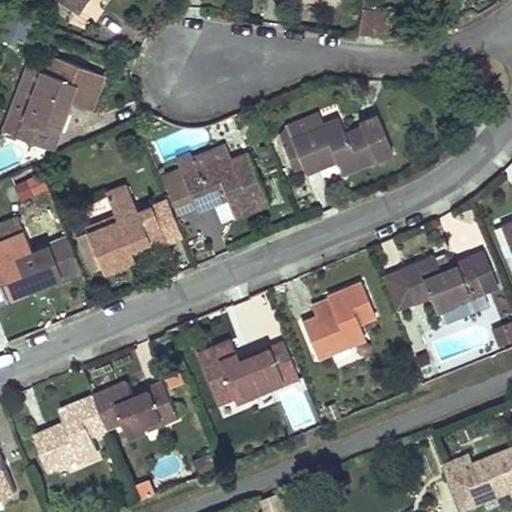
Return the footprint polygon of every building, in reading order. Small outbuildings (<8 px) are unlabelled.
[(58,0),(75,12),(83,0),(58,0)] [(378,0),(360,0),(355,36),(373,38),(385,39),(390,10),(377,8),(378,0)] [(69,102),(91,110),(97,93),(104,75),(54,56),(47,73),(43,71),(23,120),(20,128),(53,141),(69,102)] [(29,66),(5,132),(11,135),(18,118),(23,120),(43,71),(29,66)] [(319,113),(287,127),(288,130),(292,140),(324,125),(319,113)] [(303,165),(305,170),(335,158),(342,173),(362,164),(394,151),(379,114),(361,122),(362,126),(345,133),(339,118),(324,125),(292,140),(288,130),(280,139),(288,158),(298,154),(303,165)] [(18,118),(11,135),(50,150),(53,141),(20,128),(23,120),(18,118)] [(176,158),(181,171),(161,180),(176,216),(227,195),(236,217),(249,211),(270,202),(249,153),(233,159),(228,146),(195,160),(192,152),(176,158)] [(298,154),(288,158),(293,169),(303,165),(298,154)] [(116,216),(86,228),(103,270),(127,260),(135,257),(133,254),(131,248),(149,240),(151,245),(152,248),(168,241),(153,206),(139,211),(127,184),(106,192),(116,216)] [(153,206),(168,241),(182,236),(167,200),(153,206)] [(19,220),(0,227),(0,241),(24,231),(19,220)] [(511,222),(501,227),(511,250),(511,222)] [(79,271),(66,238),(33,253),(24,231),(0,241),(0,280),(4,278),(13,299),(53,282),(79,271)] [(151,245),(149,240),(131,248),(133,254),(151,245)] [(381,278),(394,311),(431,295),(438,311),(443,309),(471,297),(476,310),(491,304),(486,292),(499,287),(485,254),(442,271),(435,255),(414,264),(381,278)] [(317,320),(304,325),(318,357),(332,351),(331,347),(347,340),(349,345),(366,338),(361,323),(377,315),(362,282),(339,292),(328,296),(334,312),(317,320)] [(328,296),(311,303),(317,320),(334,312),(328,296)] [(443,309),(448,323),(476,310),(471,297),(443,309)] [(505,327),(493,332),(500,349),(511,344),(505,327)] [(233,339),(197,354),(217,402),(235,395),(236,399),(253,393),(251,388),(269,381),(271,386),(298,375),(285,343),(258,354),(242,361),(233,339)] [(331,347),(332,351),(349,345),(347,340),(331,347)] [(419,372),(408,376),(413,387),(423,382),(419,372)] [(130,381),(95,395),(110,427),(127,421),(133,437),(150,429),(148,425),(164,418),(166,423),(180,416),(167,384),(150,391),(136,397),(130,381)] [(251,388),(253,393),(271,386),(269,381),(251,388)] [(52,431),(37,437),(51,470),(66,464),(64,460),(80,453),(82,457),(98,450),(93,435),(110,427),(95,395),(61,409),(68,425),(52,431)] [(148,425),(150,429),(166,423),(164,418),(148,425)] [(511,448),(473,462),(486,498),(511,488),(511,448)] [(0,502),(2,502),(1,498),(16,491),(0,452),(0,502)] [(64,460),(66,464),(82,457),(80,453),(64,460)] [(222,466),(216,453),(193,463),(199,476),(222,466)] [(149,483),(139,487),(145,501),(155,497),(149,483)] [(287,504),(279,485),(263,492),(271,510),(287,504)] [(293,498),(302,510),(316,500),(307,488),(293,498)]
